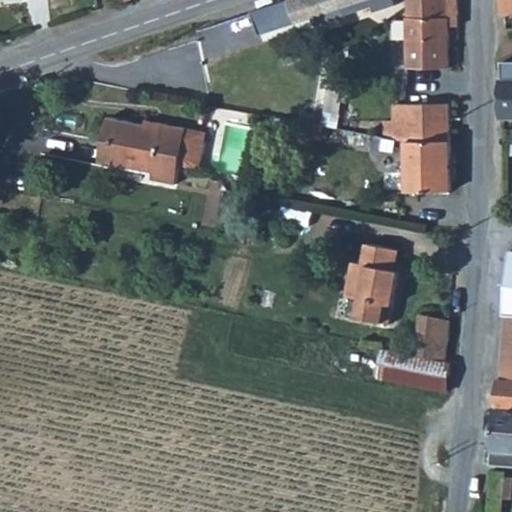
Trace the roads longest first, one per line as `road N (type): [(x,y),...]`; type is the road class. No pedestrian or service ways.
road 1 (unclassified): [(458,511),(480,231),(477,0)]
road 2 (tertiary): [(211,0),(0,73)]
